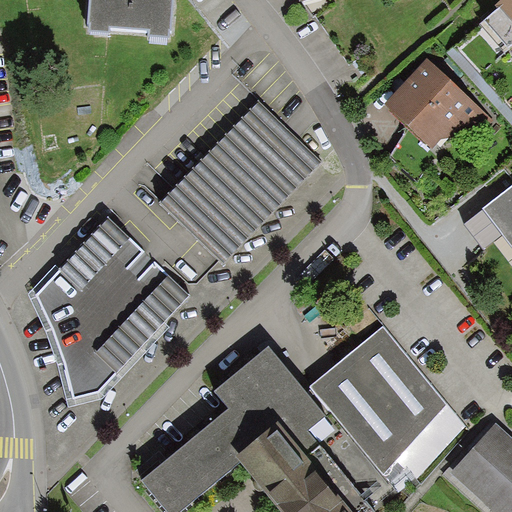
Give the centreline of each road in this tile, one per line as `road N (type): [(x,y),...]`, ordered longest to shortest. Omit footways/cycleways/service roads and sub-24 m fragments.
road 1 (residential): [(249,0),(333,113),(361,170),(357,191),(322,249),(98,467)]
road 2 (tertiary): [(0,363),(13,422),(0,493)]
